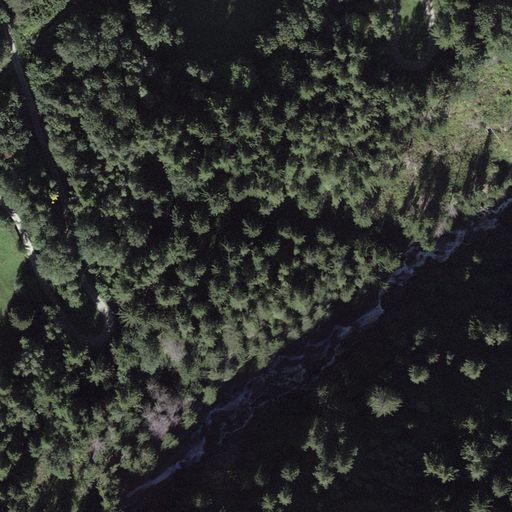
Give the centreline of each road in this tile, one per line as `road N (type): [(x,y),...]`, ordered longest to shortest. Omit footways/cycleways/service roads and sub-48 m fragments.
road 1 (track): [(0,3),(61,185),(77,265),(111,322),(93,341),(76,333),(0,200)]
road 2 (track): [(429,0),(433,40),(416,64),(395,50),(391,0)]
